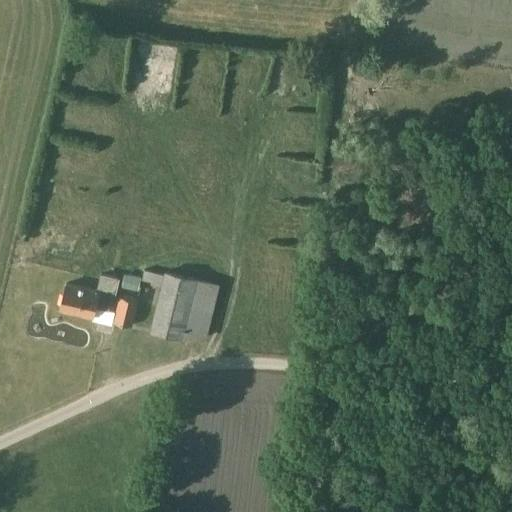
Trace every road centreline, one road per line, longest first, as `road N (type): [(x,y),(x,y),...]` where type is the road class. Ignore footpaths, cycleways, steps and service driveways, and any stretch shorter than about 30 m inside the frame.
road 1 (unclassified): [(311,369),(199,365),(139,381),(0,442)]
road 2 (track): [(511,383),(311,369)]
